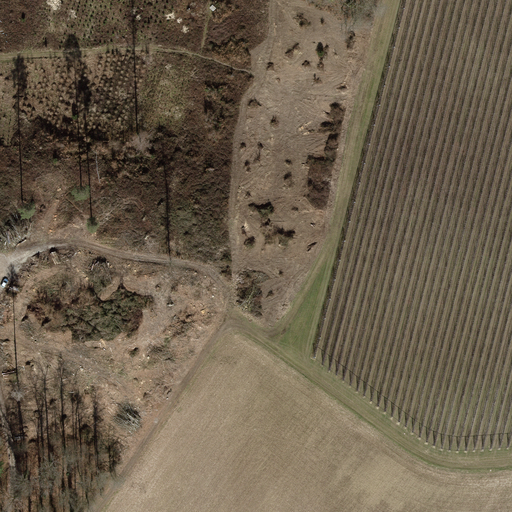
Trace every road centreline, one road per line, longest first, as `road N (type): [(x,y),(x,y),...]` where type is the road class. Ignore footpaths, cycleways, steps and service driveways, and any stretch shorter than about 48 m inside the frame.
road 1 (track): [(81,511),(228,298),(279,333),(351,218),(396,0)]
road 2 (track): [(279,333),(448,462),(511,458)]
road 3 (track): [(0,55),(139,49),(192,74)]
road 4 (track): [(43,243),(95,244),(174,263),(228,298)]
